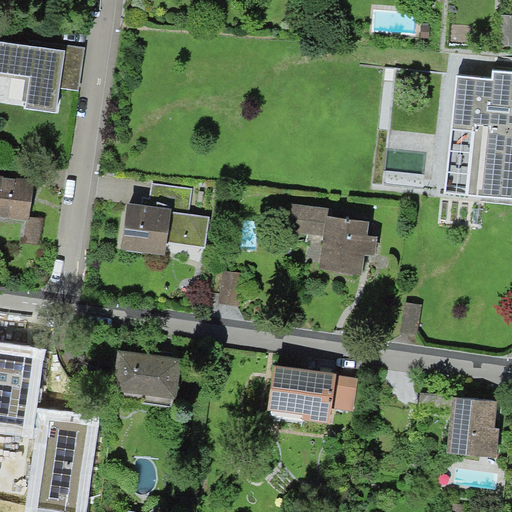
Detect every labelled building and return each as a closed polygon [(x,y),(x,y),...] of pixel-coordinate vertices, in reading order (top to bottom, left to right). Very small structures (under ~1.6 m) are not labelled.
[(511,17),(503,17),(502,47),(511,47),(511,17)] [(84,54),(0,44),(0,80),(32,84),(28,116),(62,120),(65,92),(80,94),(84,54)] [(511,72),(493,71),(492,78),(457,75),(444,192),(511,198),(511,72)] [(0,180),(0,220),(34,224),(38,184),(0,180)] [(127,202),(121,250),(166,255),(167,243),(205,247),(209,216),(188,214),(191,187),(151,183),(149,197),(143,196),(142,204),(127,202)] [(292,203),(288,231),(322,235),(318,268),(362,273),(364,254),(375,255),(377,235),(367,234),(368,220),(326,216),(327,207),(292,203)] [(31,333),(0,328),(0,374),(24,377),(31,333)] [(120,390),(182,400),(187,363),(125,354),(120,390)] [(339,370),(281,364),(277,408),(334,414),(339,370)] [(458,396),(453,450),(490,454),(495,399),(458,396)]
